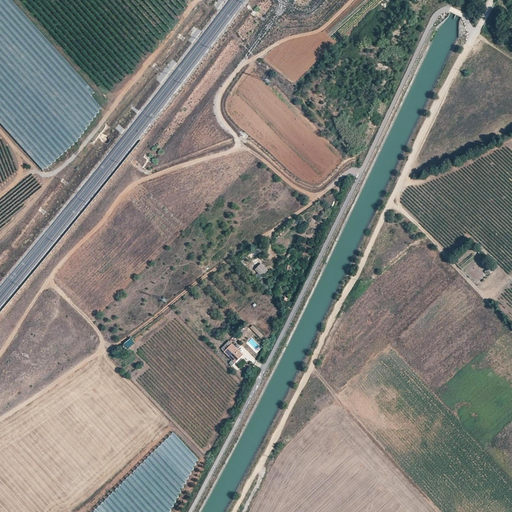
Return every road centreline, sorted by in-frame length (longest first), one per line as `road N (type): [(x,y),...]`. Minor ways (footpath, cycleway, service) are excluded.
road 1 (track): [(0,352),(68,254),(126,189),(235,147),(216,106),(241,64),(320,29),(351,0)]
road 2 (track): [(234,511),(477,27)]
road 3 (track): [(196,0),(114,96),(0,195)]
road 4 (track): [(0,422),(102,347),(95,328),(48,280)]
road 5 (track): [(311,365),(439,511)]
road 6 (track): [(395,187),(511,138)]
road 7 (unclassified): [(361,170),(259,237)]
